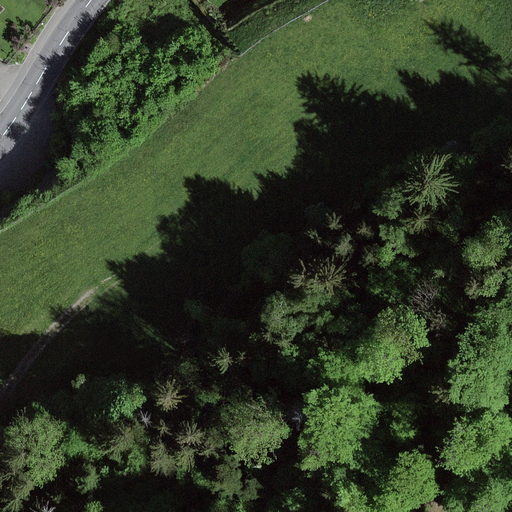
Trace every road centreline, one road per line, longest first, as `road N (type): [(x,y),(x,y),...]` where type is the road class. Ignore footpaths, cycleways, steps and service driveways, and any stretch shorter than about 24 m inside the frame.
road 1 (track): [(0,407),(26,362),(118,276)]
road 2 (tertiary): [(0,139),(91,0)]
